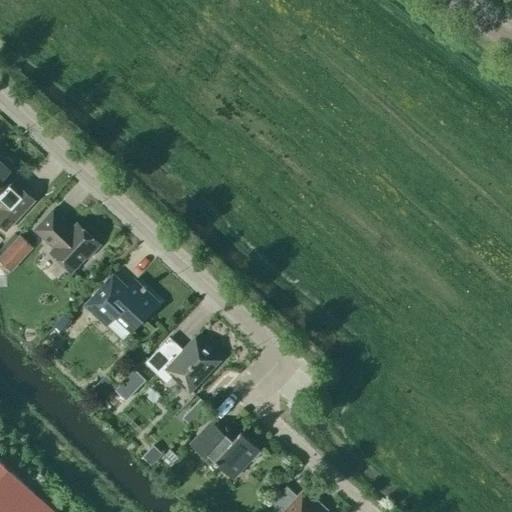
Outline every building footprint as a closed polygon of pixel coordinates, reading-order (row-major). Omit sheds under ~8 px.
[(0,225),(6,231),(34,201),(18,186),(14,191),(7,185),(18,173),(12,167),(13,162),(7,157),(2,159),(0,156),(0,225)] [(49,252),(71,272),(85,257),(87,258),(100,244),(76,223),(71,229),(63,221),(64,220),(53,209),(34,230),(53,248),(49,252)] [(19,235),(3,254),(15,265),(32,247),(19,235)] [(130,331),(158,302),(135,280),(126,289),(121,284),(114,292),(106,283),(121,267),(120,266),(84,305),(105,325),(114,316),(130,331)] [(53,326),(54,327),(56,329),(60,333),(71,321),(64,314),(53,326)] [(189,392),(219,360),(195,337),(182,351),(174,351),(164,342),(144,363),(166,383),(172,377),(189,392)] [(117,392),(117,393),(125,400),(145,380),(134,369),(114,390),(117,392)] [(192,406),(182,417),(190,425),(208,407),(199,399),(192,406)] [(262,452),(240,432),(232,441),(211,421),(189,444),(202,456),(206,453),(214,460),(213,461),(232,479),(250,459),(252,462),(262,452)] [(142,457),(145,460),(151,466),(161,455),(162,454),(158,450),(153,445),(142,457)] [(169,449),(160,458),(168,466),(176,458),(177,457),(170,450),(169,449)] [(0,511),(58,511),(0,457),(0,511)] [(302,491),(297,496),(286,485),(268,504),(276,511),(324,511),(327,510),(317,500),(314,503),(302,491)]
